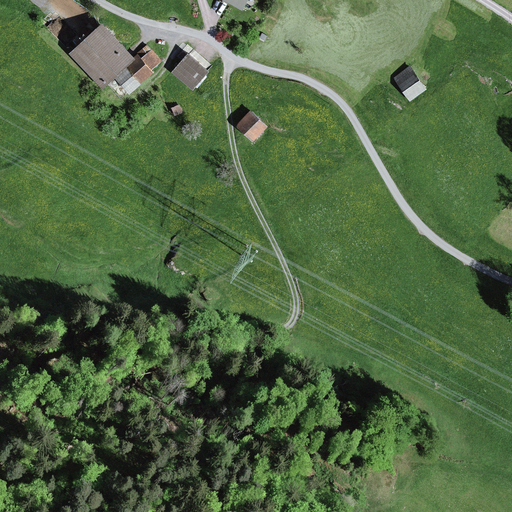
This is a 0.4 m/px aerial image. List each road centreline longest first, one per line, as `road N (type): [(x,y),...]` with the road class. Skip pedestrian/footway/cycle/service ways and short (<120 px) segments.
road 1 (track): [(230,57),(227,106),(237,164),(289,274),(300,307),(291,326),(271,333),(0,314)]
road 2 (residential): [(511,281),(430,237),(399,204),(344,104),(320,87),(94,0)]
